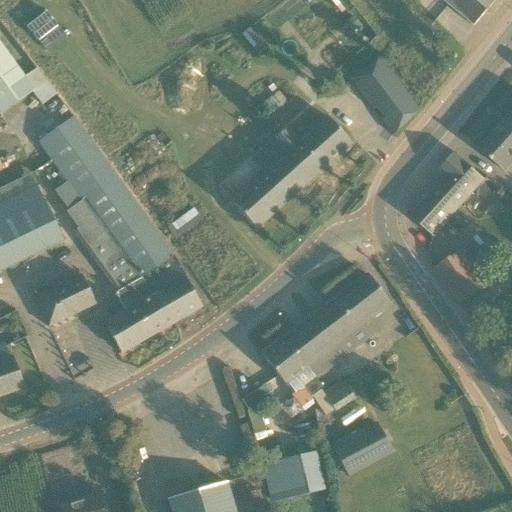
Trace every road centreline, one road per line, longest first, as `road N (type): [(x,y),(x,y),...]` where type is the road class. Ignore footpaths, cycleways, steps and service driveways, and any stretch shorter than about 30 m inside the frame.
road 1 (unclassified): [(0,442),(165,371),(254,309),(335,238),(382,221)]
road 2 (unknown): [(276,289),(204,208),(191,180),(192,133),(220,74)]
road 3 (secondary): [(511,421),(382,221)]
road 4 (secondary): [(382,221),(401,169),(511,36)]
